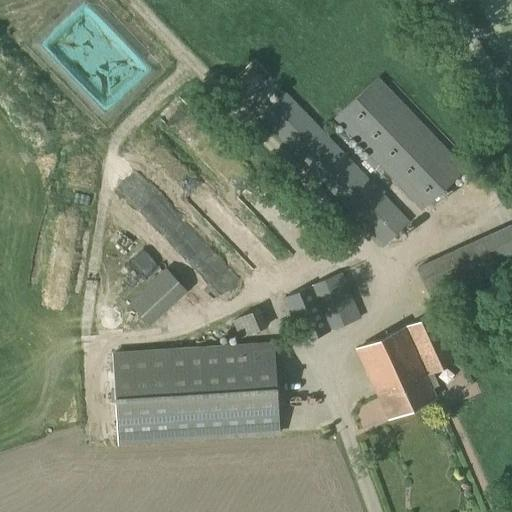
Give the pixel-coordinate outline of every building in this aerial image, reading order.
[(421,212),(465,170),(377,78),(333,119),(421,212)] [(383,248),(409,222),(284,92),(258,117),(383,248)] [(234,186),(249,185),(247,157),(232,158),(234,186)] [(430,303),(511,267),(511,224),(415,268),(430,303)] [(149,326),(187,291),(166,268),(128,303),(149,326)] [(301,342),(359,318),(340,274),(283,298),(301,342)] [(239,338),(267,326),(260,308),(231,320),(239,338)] [(387,420),(435,398),(431,389),(438,386),(432,373),(456,362),(436,315),(404,328),(404,329),(356,350),(387,420)] [(118,444),(279,433),(273,343),(112,354),(118,444)]
